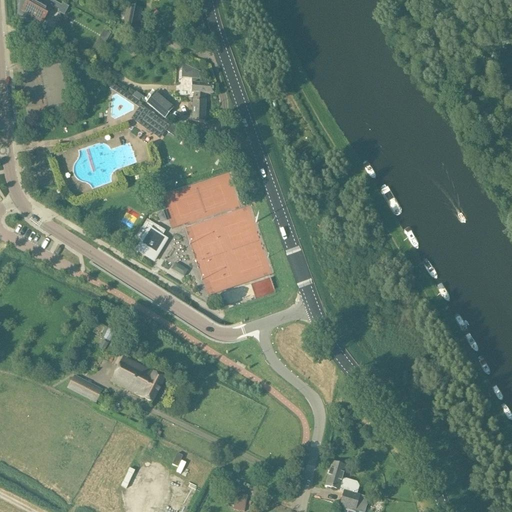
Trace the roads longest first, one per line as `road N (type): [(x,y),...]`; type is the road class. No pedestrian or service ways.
road 1 (secondary): [(314,307),(207,0)]
road 2 (unclassified): [(266,324),(225,336),(209,332),(34,220),(18,201)]
road 3 (secondary): [(444,511),(412,449),(357,383),(314,307)]
road 4 (unclassified): [(301,511),(319,410),(277,368),(266,324)]
